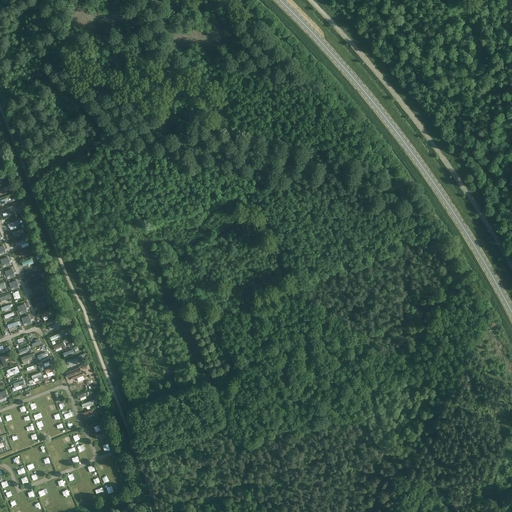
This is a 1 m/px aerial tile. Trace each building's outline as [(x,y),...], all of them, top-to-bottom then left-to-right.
[(12,205),(1,209),(3,213),(3,212),(6,211),(9,210),(10,211),(10,213),(11,213),(15,212),(13,209),(12,205)] [(36,269),(27,272),(28,276),(34,274),(36,278),(39,277),(36,269)] [(42,281),(30,285),(32,289),(36,287),(38,292),(45,289),(42,281)] [(46,296),(35,300),(37,304),(41,302),(43,306),(48,304),(49,304),(46,296)] [(16,310),(3,315),(5,318),(17,314),(16,310)] [(42,318),(50,313),(48,310),(40,315),(42,318)] [(64,342),(53,346),(55,350),(56,350),(62,347),(62,349),(66,347),(65,346),(66,345),(65,342),(64,342)] [(23,357),(22,358),(23,362),(27,360),(32,358),(32,357),(35,356),(33,353),(31,354),(23,357)] [(7,354),(0,357),(3,364),(4,366),(7,365),(7,362),(5,359),(9,357),(8,354),(7,354)] [(80,368),(67,373),(69,377),(72,376),(73,379),(83,375),(80,368)] [(40,372),(32,375),(33,379),(34,379),(39,377),(40,380),(40,381),(43,379),(40,372)] [(10,379),(14,390),(19,388),(18,385),(21,384),(20,380),(13,382),(12,378),(10,379)] [(6,390),(0,392),(0,400),(0,402),(4,401),(3,398),(6,397),(8,396),(6,390)] [(87,392),(79,395),(82,400),(89,397),(87,392)] [(86,408),(96,405),(95,400),(85,404),(86,408)] [(92,410),(83,413),(85,419),(88,418),(87,416),(93,414),(92,410)] [(60,413),(54,416),(57,421),(62,418),(60,413)] [(99,432),(106,430),(105,423),(97,426),(99,432)]
